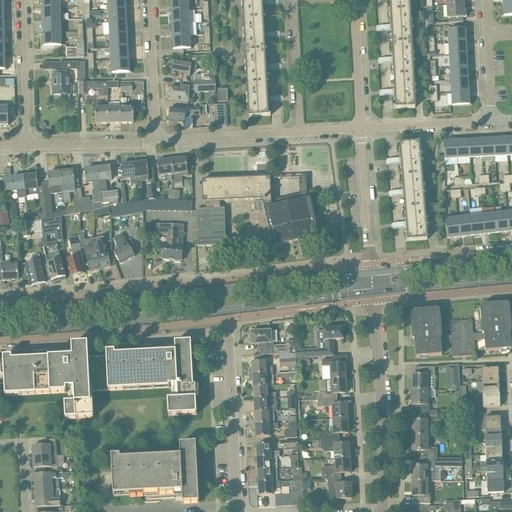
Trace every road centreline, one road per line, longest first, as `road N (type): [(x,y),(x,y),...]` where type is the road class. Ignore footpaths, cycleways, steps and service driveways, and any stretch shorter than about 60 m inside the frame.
road 1 (residential): [(370,263),(0,300)]
road 2 (secondary): [(370,272),(0,309)]
road 3 (secondary): [(0,331),(302,300)]
road 4 (residential): [(0,339),(229,318)]
road 5 (residential): [(382,511),(372,292)]
road 6 (residential): [(240,511),(229,318)]
road 7 (residential): [(25,146),(22,0)]
road 8 (residential): [(156,142),(298,132)]
road 9 (residential): [(149,0),(156,142)]
road 10 (secondary): [(372,292),(511,279)]
road 11 (unclassified): [(370,263),(360,129)]
road 12 (residential): [(360,129),(493,121)]
road 13 (residential): [(298,132),(291,0)]
road 14 (residential): [(25,146),(156,142)]
road 15 (unclassified): [(360,129),(354,0)]
